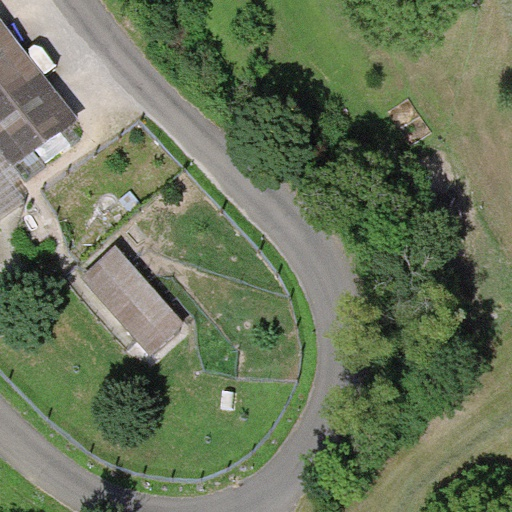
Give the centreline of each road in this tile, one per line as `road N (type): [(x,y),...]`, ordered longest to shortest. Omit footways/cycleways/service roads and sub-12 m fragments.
road 1 (residential): [(75,0),(138,86),(277,225),(323,285),(343,334),(313,437),(247,502),(204,511)]
road 2 (residential): [(122,511),(50,476),(0,436)]
